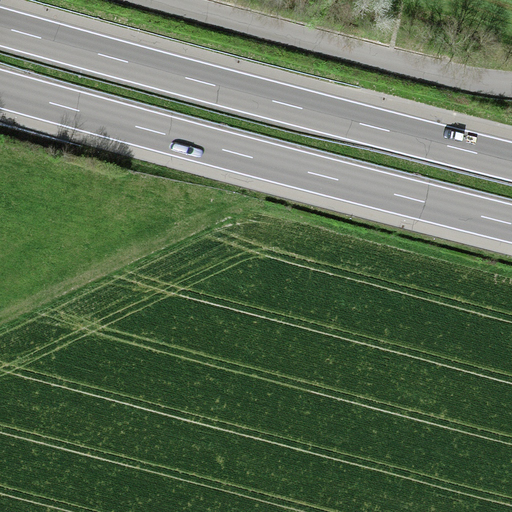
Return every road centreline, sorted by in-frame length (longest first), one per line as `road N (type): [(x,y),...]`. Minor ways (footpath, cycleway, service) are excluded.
road 1 (motorway): [(0,88),(511,226)]
road 2 (motorway): [(511,164),(0,26)]
road 3 (unclassified): [(511,86),(388,64),(154,0)]
road 4 (track): [(0,320),(247,210)]
